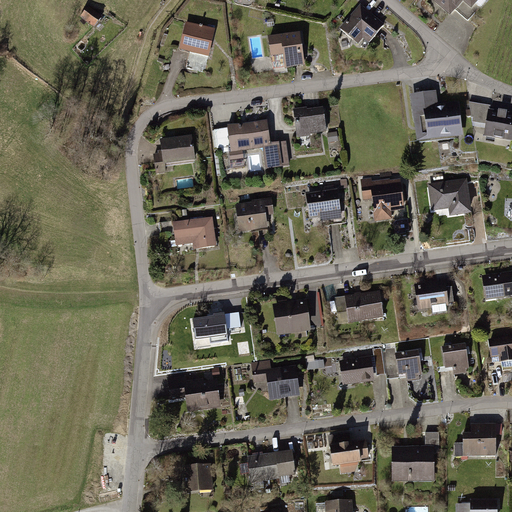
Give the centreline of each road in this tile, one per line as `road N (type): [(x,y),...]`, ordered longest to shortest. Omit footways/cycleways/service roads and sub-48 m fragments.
road 1 (residential): [(152,301),(131,150),(139,126),(163,108),(445,63)]
road 2 (residential): [(511,404),(136,450)]
road 3 (residential): [(152,301),(511,251)]
road 4 (residential): [(136,450),(152,301)]
